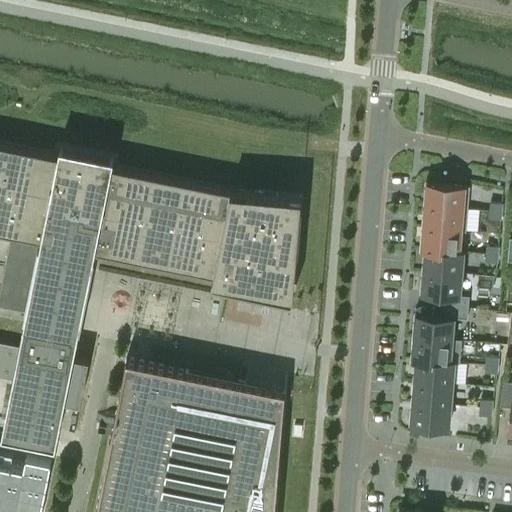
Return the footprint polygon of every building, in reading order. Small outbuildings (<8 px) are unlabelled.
[(19,343),(12,376),(13,377),(2,429),(56,440),(60,418),(65,397),(80,400),(89,356),(74,352),(95,248),(231,275),(232,273),(291,284),(298,204),(254,194),(254,192),(232,187),(0,140),(0,228),(41,237),(20,343),(19,343)] [(426,181),(424,203),(468,207),(470,184),(426,181)] [(491,201),(490,209),(502,210),(503,202),(491,201)] [(461,228),(461,229),(466,229),(468,207),(424,203),(423,225),(461,228)] [(490,209),(489,217),(501,218),(502,210),(490,209)] [(421,247),(425,248),(425,247),(460,250),(460,249),(461,229),(461,228),(423,225),(421,247)] [(487,244),(486,252),(498,253),(499,245),(487,244)] [(423,269),(462,272),(464,249),(460,249),(460,250),(425,247),(425,248),(423,269)] [(486,252),(486,260),(498,261),(498,253),(486,252)] [(445,293),(444,304),(469,306),(470,294),(460,294),(462,272),(423,269),(421,291),(445,293)] [(415,312),(413,335),(452,338),(452,337),(454,316),(468,317),(469,306),(444,304),(444,315),(415,312)] [(412,357),(415,358),(416,357),(454,361),(460,362),(462,338),(452,337),(452,338),(413,335),(412,357)] [(0,374),(12,376),(19,343),(0,339),(0,374)] [(487,354),(486,362),(498,363),(499,355),(487,354)] [(127,356),(95,511),(274,511),(286,387),(127,356)] [(414,379),(452,382),(454,361),(416,357),(415,358),(414,379)] [(485,370),(497,371),(498,363),(486,362),(485,370)] [(412,400),(451,404),(452,382),(414,379),(412,400)] [(511,431),(511,380),(504,380),(500,404),(511,405),(511,406),(509,431),(511,431)] [(481,397),(480,405),(492,406),(493,398),(481,397)] [(449,426),(451,404),(412,400),(410,422),(449,426)] [(479,413),(491,414),(492,406),(480,405),(479,413)] [(30,464),(0,457),(0,511),(45,511),(57,456),(32,451),(30,464)]
